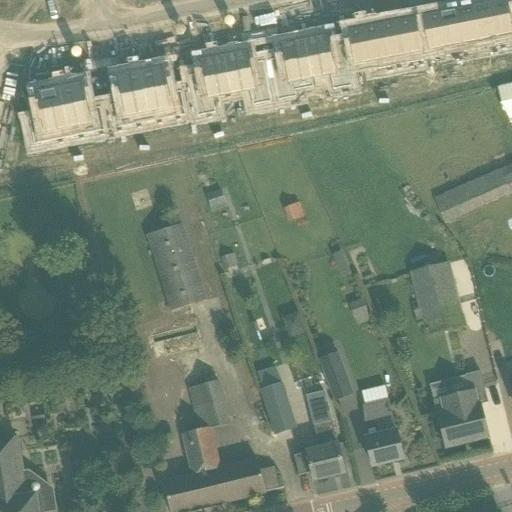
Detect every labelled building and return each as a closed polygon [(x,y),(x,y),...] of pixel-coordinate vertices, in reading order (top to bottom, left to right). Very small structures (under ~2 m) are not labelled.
[(506,2),(489,5),(496,41),(511,37),(511,34),(511,31),(511,30),(511,13),(508,14),(506,2)] [(496,41),(489,5),(472,9),(479,45),(496,41)] [(455,12),(462,48),(479,45),(472,9),(455,12)] [(446,51),(462,48),(455,12),(439,15),(446,51)] [(446,51),(439,15),(421,18),(428,54),(446,51)] [(398,23),(405,59),(422,56),(415,20),(398,23)] [(381,26),(388,62),(405,59),(398,23),(381,26)] [(372,66),(388,62),(381,26),(365,29),(372,66)] [(372,66),(365,29),(347,33),(354,69),(372,66)] [(327,37),(304,42),(311,82),(329,78),(332,94),(352,90),(344,48),(330,51),(327,37)] [(293,85),(311,82),(304,42),(280,46),(282,60),(269,62),(277,105),(296,100),(293,85)] [(247,53),(223,57),(231,98),(249,94),(252,110),(272,106),(263,63),(249,66),(247,53)] [(213,101),(231,98),(223,57),(199,62),(202,76),(188,78),(196,120),(216,116),(213,101)] [(140,74),(148,117),(170,113),(172,122),(186,119),(181,93),(169,96),(164,69),(140,74)] [(148,117),(140,74),(116,78),(121,105),(109,107),(114,133),(128,130),(126,121),(148,117)] [(485,77),(473,80),(475,88),(487,86),(485,77)] [(503,79),(490,82),(492,90),(504,87),(503,79)] [(464,83),(453,85),(454,94),(466,91),(464,83)] [(83,85),(59,90),(68,133),(89,128),(91,137),(105,135),(101,109),(88,112),(83,85)] [(453,85),(440,88),(442,97),(454,94),(453,85)] [(46,138),(68,133),(59,90),(36,94),(41,121),(28,124),(33,149),(47,146),(46,138)] [(423,93),(412,96),(414,104),(425,101),(423,93)] [(412,96),(400,99),(402,107),(414,104),(412,96)] [(391,101),(379,104),(381,112),(393,109),(391,101)] [(375,111),(363,113),(365,122),(377,119),(375,111)] [(511,163),(434,198),(444,221),(511,191),(511,163)] [(211,209),(226,204),(221,191),(206,196),(211,209)] [(283,210),(287,222),(298,217),(294,206),(283,210)] [(207,300),(183,225),(146,237),(170,312),(207,300)] [(337,268),(346,264),(341,252),(332,256),(337,268)] [(230,256),(220,259),(224,271),(234,268),(230,256)] [(411,275),(427,336),(465,326),(449,265),(411,275)] [(348,304),(353,316),(367,311),(362,299),(348,304)] [(298,312),(283,318),(290,337),(305,331),(298,312)] [(353,396),(337,353),(320,359),(335,402),(353,396)] [(472,375),(465,376),(469,391),(440,399),(443,413),(437,415),(445,450),(447,450),(447,449),(488,439),(488,440),(490,439),(481,405),(487,403),(485,395),(480,373),(472,375)] [(188,389),(193,410),(225,402),(219,381),(188,389)] [(283,384),(260,391),(274,437),(297,430),(283,384)] [(372,467),(403,460),(396,432),(396,433),(388,401),(365,407),(368,421),(363,422),(367,439),(365,439),(372,467)] [(307,452),(307,454),(295,457),(299,476),(312,473),(313,482),(345,474),(332,422),(314,426),(319,449),(307,452)] [(189,511),(265,494),(265,493),(265,492),(278,489),(273,468),(259,471),(257,461),(221,470),(211,429),(198,432),(182,436),(192,477),(164,483),(170,511),(189,511)] [(0,511),(53,511),(54,511),(51,491),(26,495),(23,475),(17,436),(0,439),(0,511)]
